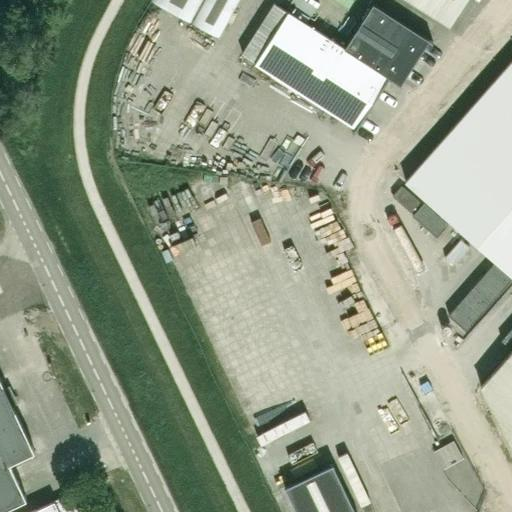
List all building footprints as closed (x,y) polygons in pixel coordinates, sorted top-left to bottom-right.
[(238,0),(152,0),(219,36),(238,0)] [(297,0),(293,8),(311,19),(322,0),(297,0)] [(467,0),(411,0),(451,25),(467,0)] [(375,5),(347,49),(288,11),(256,62),(357,127),(389,77),(385,74),(390,66),(401,73),(424,37),(375,5)] [(511,59),(405,181),(495,261),(448,314),(466,330),(511,278),(511,350),(481,386),(511,444),(511,59)] [(411,212),(420,202),(402,186),(393,196),(411,212)] [(437,237),(448,225),(424,203),(413,216),(437,237)] [(0,510),(27,498),(10,462),(35,451),(0,376),(0,510)] [(462,458),(452,441),(434,451),(444,468),(462,458)] [(355,511),(332,464),(284,486),(296,511),(355,511)] [(82,511),(73,492),(59,498),(29,511),(82,511)]
